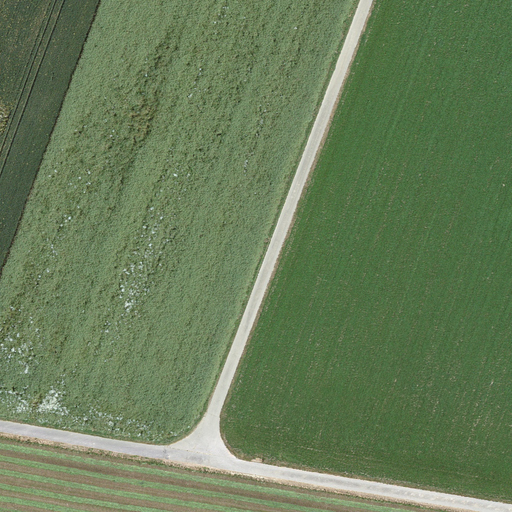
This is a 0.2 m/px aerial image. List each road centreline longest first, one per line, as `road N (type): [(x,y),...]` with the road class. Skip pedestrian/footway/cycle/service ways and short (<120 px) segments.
road 1 (track): [(495,511),(0,427)]
road 2 (track): [(203,461),(371,0)]
